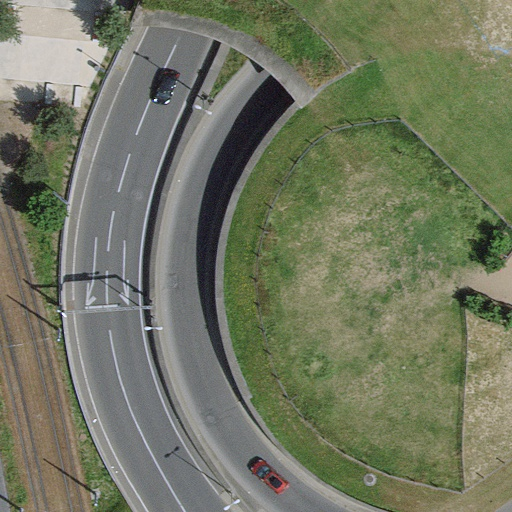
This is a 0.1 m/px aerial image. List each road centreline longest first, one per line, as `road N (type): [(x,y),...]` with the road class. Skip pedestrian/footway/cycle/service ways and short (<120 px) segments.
road 1 (primary): [(311,511),(267,478),(231,434),(191,343),(185,279),(203,179),(242,110),(306,50),(382,14),(478,0)]
road 2 (primary): [(200,0),(126,169),(108,271),(121,375),(186,511)]
